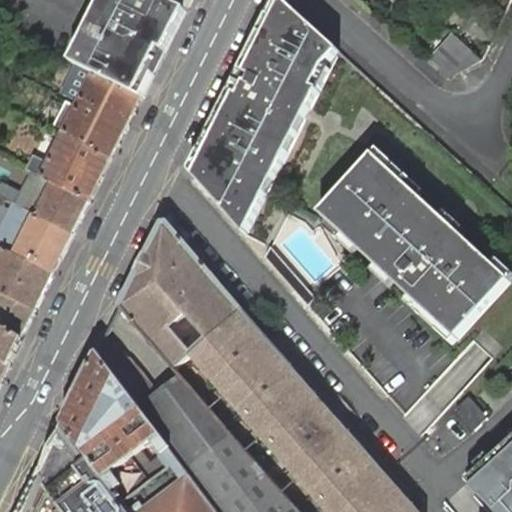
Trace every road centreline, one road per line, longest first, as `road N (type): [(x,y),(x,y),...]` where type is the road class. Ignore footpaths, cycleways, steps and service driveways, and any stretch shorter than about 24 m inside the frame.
road 1 (residential): [(412,448),(182,200),(144,180)]
road 2 (secondary): [(144,180),(0,471)]
road 3 (residential): [(320,0),(432,100),(467,109),(496,90),(511,59)]
road 4 (secondary): [(234,0),(144,180)]
